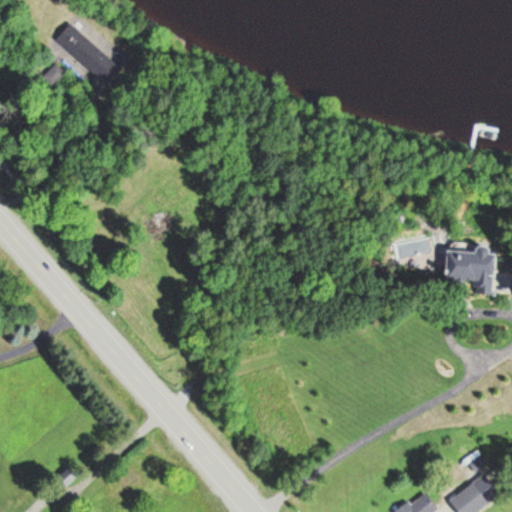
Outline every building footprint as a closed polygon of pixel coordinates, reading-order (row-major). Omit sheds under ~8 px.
[(49,32),(86,66),(100,52),(62,17),(49,32)] [(42,77),(52,86),(64,72),(54,64),(42,77)] [(488,295),(492,254),(483,253),(483,245),(396,238),(394,260),(432,263),(431,278),(476,282),(475,294),(488,295)] [(57,489),(75,480),(68,466),(50,475),(57,489)] [(454,511),(471,511),(483,502),(468,483),(445,501),(454,511)] [(392,511),(429,511),(435,509),(424,491),(392,511)]
